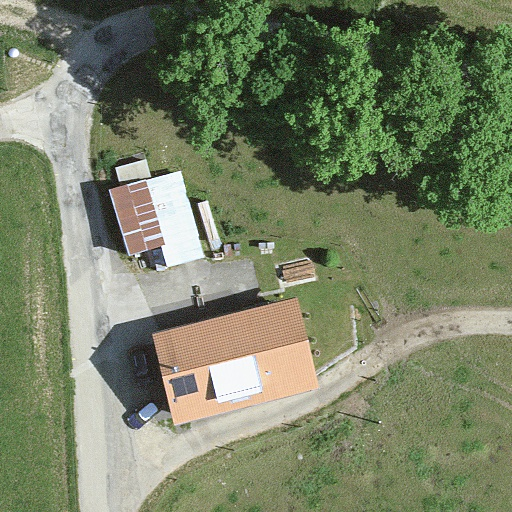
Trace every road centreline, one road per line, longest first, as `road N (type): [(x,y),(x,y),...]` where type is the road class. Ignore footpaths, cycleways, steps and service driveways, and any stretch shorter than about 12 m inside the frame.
road 1 (unclassified): [(511,85),(215,28),(106,39),(64,111),(109,478)]
road 2 (unclassified): [(109,478),(305,405),(434,328),(511,332)]
